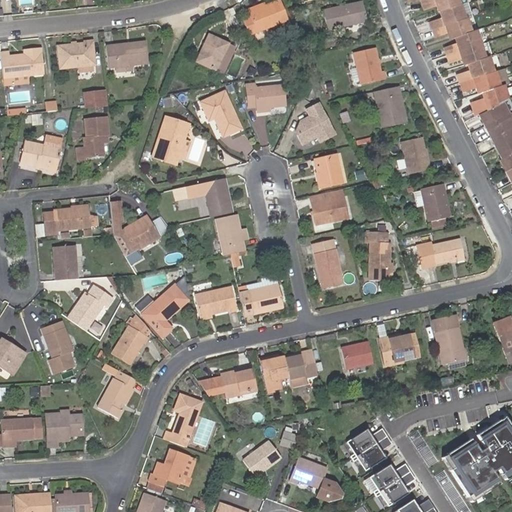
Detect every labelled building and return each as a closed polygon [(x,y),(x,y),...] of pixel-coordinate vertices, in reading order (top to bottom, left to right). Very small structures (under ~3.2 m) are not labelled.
[(261,6),(247,11),(248,15),(241,17),(247,32),(286,18),(279,0),(275,0),(264,4),(265,6),(261,8),(261,6)] [(458,0),(423,0),(422,1),(425,10),(437,6),(440,8),(441,11),(461,5),(458,0)] [(327,29),(367,21),(362,1),(322,10),(327,29)] [(246,8),(247,11),(261,6),(261,8),(265,6),(264,4),(263,2),(246,8)] [(216,71),(228,44),(209,34),(195,61),(216,71)] [(112,63),(128,61),(145,60),(142,37),(103,42),(105,64),(112,63)] [(76,62),(90,60),(93,60),(91,38),(82,39),(74,40),(70,41),(56,42),(58,64),(76,62)] [(9,51),(0,52),(0,59),(1,75),(43,70),(40,43),(29,45),(29,49),(23,50),(9,51)] [(378,63),(377,59),(375,47),(354,51),(361,82),(384,78),(382,70),(380,70),(378,63)] [(494,73),(460,83),(463,93),(476,89),(479,91),(480,94),(483,93),(485,92),(499,88),(494,73)] [(258,107),(271,105),(286,103),(284,83),(256,87),(255,81),(246,83),(249,105),(258,104),(258,107)] [(399,85),(375,90),(382,126),(406,121),(399,85)] [(471,103),(474,114),(478,112),(502,101),(507,99),(504,87),(499,88),(485,92),(486,96),(484,99),(471,103)] [(102,88),(91,89),(93,105),(104,104),(102,88)] [(82,106),(93,105),(91,89),(80,91),(82,106)] [(223,135),(241,127),(224,90),(200,101),(208,119),(214,116),(223,135)] [(489,134),(511,123),(511,121),(508,112),(502,101),(478,112),(483,122),(489,134)] [(319,142),(335,135),(318,102),(303,110),(306,117),(298,121),(302,127),(293,132),(300,147),(317,139),(319,142)] [(98,134),(102,134),(104,134),(102,115),(81,117),(83,136),(80,136),(81,145),(73,146),(75,158),(83,158),(83,156),(100,154),(99,140),(98,134)] [(175,162),(178,155),(182,141),(179,140),(180,136),(184,137),(189,122),(164,115),(152,154),(175,162)] [(511,123),(489,134),(494,145),(500,155),(511,150),(511,123)] [(18,157),(40,162),(44,163),(46,163),(53,165),(59,142),(42,138),(41,141),(22,136),(18,157)] [(182,141),(178,155),(183,157),(189,139),(184,137),(180,136),(179,140),(182,141)] [(402,141),(409,173),(429,169),(422,137),(402,141)] [(511,150),(500,155),(498,156),(504,168),(509,179),(511,178),(511,150)] [(321,187),(343,182),(336,153),(314,158),(321,187)] [(231,212),(223,177),(203,181),(210,216),(231,212)] [(451,216),(447,201),(446,202),(444,191),(445,191),(446,190),(444,183),(421,187),(428,220),(434,220),(435,224),(447,221),(446,217),(451,216)] [(331,199),(344,196),(343,187),(329,191),(331,199)] [(329,191),(309,195),(316,223),(348,216),(344,196),(331,199),(329,191)] [(90,226),(88,206),(72,207),(55,209),(55,212),(44,213),(46,233),(57,232),(56,228),(90,226)] [(228,253),(244,250),(241,235),(241,234),(239,224),(237,215),(216,220),(223,255),(228,253)] [(119,232),(131,253),(161,236),(149,216),(119,232)] [(386,280),(387,264),(387,242),(385,242),(383,242),(383,232),(364,231),(364,243),(368,243),(368,280),(386,280)] [(342,282),(333,238),(312,243),(322,287),(342,282)] [(434,263),(450,259),(463,257),(460,238),(430,244),(430,242),(415,245),(421,268),(435,265),(434,263)] [(54,247),(56,280),(78,279),(76,245),(54,247)] [(179,305),(187,298),(182,275),(166,290),(152,301),(147,306),(140,313),(159,335),(169,328),(163,320),(179,305)] [(237,292),(242,315),(267,309),(266,306),(279,302),(275,284),(237,292)] [(197,314),(209,312),(226,308),(227,310),(234,309),(229,285),(192,294),(197,314)] [(85,293),(67,319),(84,331),(102,305),(106,308),(112,299),(96,288),(93,288),(88,296),(85,293)] [(134,305),(140,313),(147,306),(152,301),(146,294),(134,305)] [(456,349),(460,348),(453,316),(431,320),(439,364),(459,360),(456,349)] [(511,348),(509,343),(511,342),(511,332),(507,318),(490,324),(503,362),(511,358),(511,348)] [(92,321),(89,331),(102,335),(105,325),(92,321)] [(74,352),(62,322),(42,329),(54,360),(50,361),(55,375),(76,368),(70,353),(74,352)] [(136,352),(140,343),(144,337),(126,327),(110,356),(128,366),(134,356),(136,352)] [(413,334),(399,337),(386,340),(385,337),(377,339),(383,364),(401,359),(417,356),(413,334)] [(11,348),(13,345),(0,336),(0,363),(5,367),(14,372),(24,357),(11,348)] [(361,350),(360,344),(339,349),(345,369),(372,363),(371,361),(368,349),(361,350)] [(14,345),(13,345),(11,348),(24,357),(26,353),(14,345)] [(316,373),(310,349),(299,351),(300,354),(285,358),(288,375),(289,377),(304,374),(305,376),(316,373)] [(285,358),(284,355),(279,357),(267,359),(266,356),(259,357),(263,375),(270,373),(271,379),(288,375),(285,358)] [(115,370),(104,363),(101,369),(113,375),(115,370)] [(220,375),(250,368),(250,366),(220,373),(220,375)] [(255,390),(250,368),(220,375),(225,397),(255,390)] [(131,389),(136,381),(120,373),(116,380),(114,379),(96,406),(116,419),(120,412),(118,410),(122,403),(131,389)] [(383,397),(393,395),(391,387),(381,389),(383,397)] [(134,391),(131,389),(122,403),(125,406),(134,391)] [(256,392),(255,390),(225,397),(225,398),(256,392)] [(169,441),(185,446),(202,402),(180,394),(175,409),(179,411),(172,432),(169,441)] [(63,434),(67,433),(82,433),(80,414),(68,415),(68,409),(61,410),(61,412),(45,413),(47,445),(55,444),(55,440),(63,439),(63,434)] [(200,415),(193,434),(207,440),(214,420),(200,415)] [(40,416),(1,419),(3,445),(11,445),(11,439),(15,438),(41,436),(40,416)] [(499,417),(494,420),(505,436),(510,433),(499,417)] [(465,438),(441,453),(452,470),(447,473),(463,497),(475,489),(478,494),(484,490),(480,485),(491,478),(486,471),(492,468),(497,474),(509,466),(511,470),(511,435),(510,433),(505,436),(494,420),(492,421),(470,435),(479,447),(473,451),(465,438)] [(280,429),(277,441),(290,445),(294,433),(280,429)] [(364,471),(380,462),(375,455),(391,445),(381,429),(365,440),(361,433),(346,443),(364,471)] [(166,430),(164,439),(169,441),(172,432),(166,430)] [(275,451),(267,433),(237,446),(245,464),(275,451)] [(164,468),(157,465),(154,474),(151,473),(148,480),(162,485),(165,478),(178,483),(188,456),(175,451),(170,450),(165,464),(164,468)] [(436,457),(447,473),(452,470),(441,453),(436,457)] [(292,454),(285,478),(293,480),(294,478),(316,485),(323,463),(292,454)] [(386,508),(401,498),(397,491),(413,481),(403,466),(387,476),(382,469),(367,479),(386,508)] [(511,471),(511,470),(509,466),(497,474),(500,479),(511,471)] [(337,502),(343,483),(321,476),(315,495),(337,502)] [(494,483),(491,478),(480,485),(484,490),(494,483)] [(466,502),(478,494),(475,489),(463,497),(466,502)] [(160,511),(165,500),(145,492),(137,511),(160,511)] [(53,498),(47,499),(47,511),(85,511),(85,493),(69,494),(62,494),(53,495),(53,498)] [(0,511),(8,511),(8,494),(0,494),(0,511)] [(14,511),(47,511),(47,499),(47,494),(14,496),(14,511)] [(433,511),(426,501),(410,511),(406,505),(394,511),(433,511)] [(245,511),(220,502),(216,511),(245,511)]
